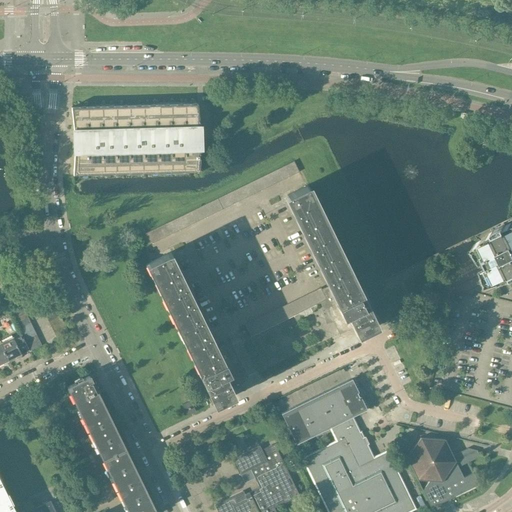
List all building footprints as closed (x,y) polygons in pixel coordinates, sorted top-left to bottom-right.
[(117,174),(131,174),(199,172),(200,145),(196,145),(196,141),(182,141),(182,149),(168,148),(168,150),(154,149),(154,150),(140,149),(140,150),(126,150),(126,151),(112,150),(112,151),(98,150),(98,152),(82,151),(82,131),(98,129),(98,131),(112,129),(112,130),(125,129),(126,130),(139,128),(139,129),(153,128),(154,129),(167,127),(167,129),(181,127),(181,128),(195,127),(195,129),(195,130),(200,130),(197,104),(71,107),(74,131),(77,131),(77,133),(75,134),(74,134),(73,135),(73,136),(73,137),(73,138),(74,139),(75,140),(77,140),(78,151),(74,151),(73,175),(117,174)] [(293,161),(288,164),(293,175),(299,172),(293,161)] [(288,164),(282,167),(287,177),(293,175),(288,164)] [(282,167),(277,169),(282,180),(287,177),(282,167)] [(277,169),(271,172),(276,183),(282,180),(277,169)] [(271,172),(266,174),(271,185),(276,183),(271,172)] [(266,174),(261,177),(266,188),(271,185),(266,174)] [(261,177),(255,180),(260,191),(266,188),(261,177)] [(255,180),(249,182),(255,193),(260,191),(255,180)] [(249,182),(244,185),(249,196),(255,193),(249,182)] [(244,185),(239,188),(244,199),(249,196),(244,185)] [(359,295),(330,235),(306,186),(286,195),(330,285),(321,289),(326,299),(321,302),(327,322),(335,320),(340,329),(337,330),(339,334),(352,328),(356,336),(357,336),(356,333),(375,324),(377,326),(362,294),(359,295)] [(239,188),(233,190),(239,201),(244,199),(239,188)] [(233,190),(228,193),(234,204),(239,201),(233,190)] [(228,193),(223,195),(228,206),(234,204),(228,193)] [(223,195),(217,198),(223,209),(228,206),(223,195)] [(217,198),(212,201),(217,212),(223,209),(217,198)] [(212,201),(206,203),(212,214),(217,212),(212,201)] [(206,203),(201,206),(206,217),(212,214),(206,203)] [(201,206),(196,209),(201,220),(206,217),(201,206)] [(196,209),(190,211),(196,222),(201,220),(196,209)] [(190,211),(185,214),(190,225),(196,222),(190,211)] [(185,214),(180,216),(185,227),(190,225),(185,214)] [(180,216),(174,219),(179,230),(185,227),(180,216)] [(511,217),(508,219),(475,235),(479,241),(473,245),(483,259),(487,257),(489,263),(483,266),(488,282),(501,277),(503,280),(510,277),(508,273),(511,271),(510,268),(511,266),(511,217)] [(174,219),(169,222),(174,232),(179,230),(174,219)] [(169,222),(163,224),(169,235),(174,232),(169,222)] [(163,224),(158,227),(163,238),(169,235),(163,224)] [(158,227),(152,230),(158,241),(163,238),(158,227)] [(152,230),(147,232),(152,243),(158,241),(152,230)] [(147,232),(141,235),(147,246),(152,243),(147,232)] [(141,249),(147,246),(141,235),(135,238),(141,249)] [(214,350),(191,303),(167,254),(148,263),(201,372),(198,374),(214,406),(214,405),(213,403),(233,393),(234,396),(235,396),(231,387),(244,381),(242,377),(239,378),(232,363),(236,361),(228,345),(224,347),(223,346),(214,350)] [(320,288),(315,290),(321,302),(326,299),(321,289),(320,288)] [(315,290),(309,293),(315,305),(321,302),(315,290)] [(303,296),(308,306),(309,308),(315,305),(309,293),(303,296)] [(49,294),(38,299),(40,305),(52,299),(49,294)] [(303,296),(298,298),(303,308),(308,306),(303,296)] [(298,298),(293,301),(298,311),(303,308),(298,298)] [(52,299),(40,305),(43,311),(55,305),(52,299)] [(293,301),(287,304),(293,315),(298,313),(298,311),(293,301)] [(287,304),(282,306),(287,316),(288,318),(293,315),(287,304)] [(55,305),(43,311),(46,316),(57,310),(55,305)] [(282,306),(277,309),(282,319),(287,316),(282,306)] [(22,307),(11,313),(13,318),(25,312),(22,307)] [(277,309),(271,311),(277,323),(282,321),(282,319),(277,309)] [(57,310),(46,316),(48,321),(60,316),(57,310)] [(266,314),(271,324),(271,326),(277,323),(271,311),(266,314)] [(25,312),(13,318),(16,324),(28,318),(25,312)] [(271,324),(266,314),(261,317),(265,327),(271,324)] [(60,316),(48,321),(51,327),(63,321),(60,316)] [(266,328),(265,327),(261,317),(255,319),(261,331),(266,328)] [(28,318),(16,324),(19,329),(30,323),(28,318)] [(255,319),(250,322),(256,334),(261,331),(255,319)] [(63,321),(51,327),(54,332),(65,327),(63,321)] [(250,322),(244,325),(250,337),(256,334),(250,322)] [(30,323),(19,329),(21,334),(33,329),(30,323)] [(65,327),(54,332),(56,338),(68,332),(65,327)] [(33,329),(21,334),(24,340),(36,334),(33,329)] [(13,337),(0,343),(0,344),(8,360),(29,350),(21,333),(13,337)] [(36,334),(24,340),(27,345),(38,340),(36,334)] [(38,340),(27,345),(29,351),(41,345),(38,340)] [(127,511),(155,511),(97,390),(102,388),(97,379),(92,381),(89,375),(66,387),(127,511)] [(351,379),(281,413),(296,444),(331,427),(337,440),(338,442),(303,458),(329,511),(405,511),(413,508),(386,453),(373,459),(366,445),(363,446),(361,442),(362,441),(351,417),(366,410),(360,396),(359,397),(357,393),(358,392),(351,379)] [(190,400),(182,405),(187,415),(195,411),(190,400)] [(452,455),(444,439),(420,437),(406,458),(431,508),(479,484),(473,472),(463,477),(458,466),(479,456),(477,450),(467,448),(452,455)] [(227,445),(229,449),(240,444),(238,440),(227,445)] [(275,511),(274,508),(299,496),(274,444),(261,450),(259,445),(231,459),(239,475),(240,474),(250,469),(254,479),(259,487),(245,494),(243,491),(233,495),(214,505),(217,511),(275,511)] [(250,469),(240,474),(244,483),(254,479),(250,469)] [(27,511),(27,509),(20,511),(15,511),(0,480),(0,511),(55,511),(50,501),(35,508),(36,511),(34,511),(27,511)]
